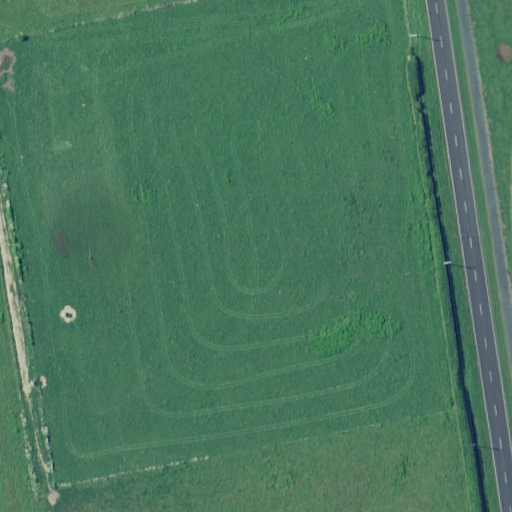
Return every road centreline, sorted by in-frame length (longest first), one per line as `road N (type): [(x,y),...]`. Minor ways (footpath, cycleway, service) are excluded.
road 1 (tertiary): [(511,511),(436,0)]
road 2 (track): [(0,281),(33,511)]
